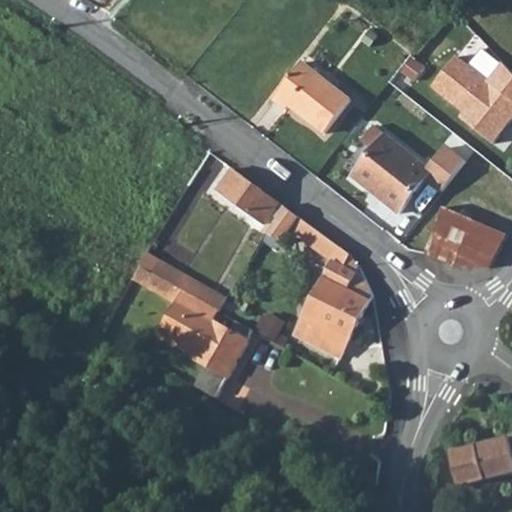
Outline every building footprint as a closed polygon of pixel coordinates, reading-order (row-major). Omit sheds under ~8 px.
[(460,55),(434,84),(468,111),(463,116),(496,143),(511,123),(511,67),(508,63),(493,80),(460,55)] [(324,136),(350,102),(303,64),(274,100),(287,111),(290,108),(324,136)] [(429,175),(432,171),(375,126),(352,156),(363,166),(354,177),(399,212),(429,175)] [(450,149),(432,171),(429,175),(445,190),(467,162),(450,149)] [(284,206),(233,169),(218,190),(251,214),(260,204),(278,216),(284,206)] [(301,218),(284,206),(278,216),(268,233),(285,244),(292,231),(301,218)] [(509,236),(445,208),(425,252),(456,266),(491,269),(508,237),(509,236)] [(328,254),(334,243),(301,218),(292,231),(328,254)] [(335,259),(296,336),(342,360),(375,298),(374,293),(362,271),(349,253),(334,243),(328,254),(335,259)] [(222,313),(228,299),(149,255),(141,267),(156,275),(184,291),(222,313)] [(149,287),(156,275),(141,267),(141,266),(134,278),(149,287)] [(156,275),(149,287),(177,304),(184,291),(156,275)] [(249,342),(255,332),(222,313),(184,291),(177,304),(161,331),(177,341),(181,335),(201,347),(195,357),(205,364),(194,384),(219,397),(251,343),(249,342)] [(392,397),(382,399),(384,406),(393,404),(392,397)] [(511,437),(451,455),(459,489),(511,474),(511,437)]
